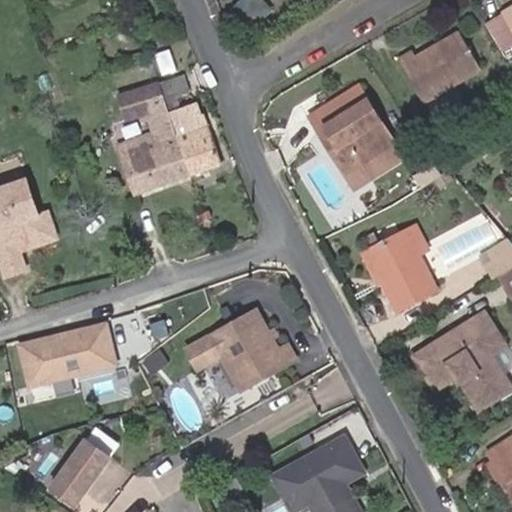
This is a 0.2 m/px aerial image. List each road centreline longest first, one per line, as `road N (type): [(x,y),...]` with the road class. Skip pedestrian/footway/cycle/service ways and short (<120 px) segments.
road 1 (residential): [(447,511),(288,238)]
road 2 (residential): [(0,333),(288,238)]
road 3 (residential): [(228,88),(398,0)]
road 4 (residential): [(288,238),(228,88)]
